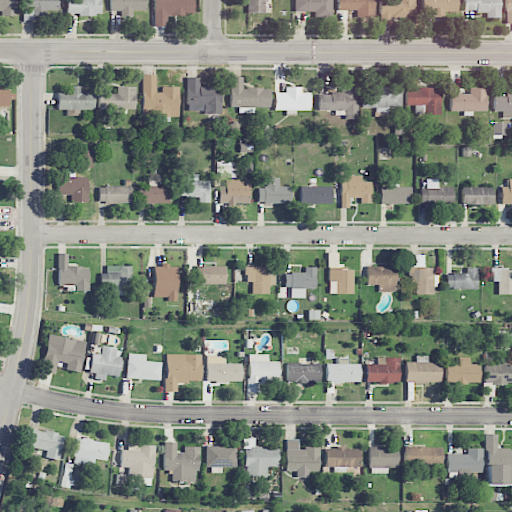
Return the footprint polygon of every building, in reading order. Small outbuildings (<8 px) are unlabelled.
[(0,0),(0,15),(14,16),(14,0),(0,0)] [(21,0),(22,20),(33,20),(33,13),(58,13),(57,0),(21,0)] [(101,15),(100,0),(65,0),(65,14),(101,15)] [(109,0),(110,11),(120,11),(120,15),(132,15),(132,10),(146,11),(145,0),(109,0)] [(153,0),(153,26),(167,26),(167,15),(193,16),(192,0),(153,0)] [(246,0),(247,13),(264,12),(263,0),(246,0)] [(293,0),(294,11),(313,11),(313,17),(331,17),(330,0),(293,0)] [(355,10),(354,16),(372,17),(372,0),(336,0),(336,10),(355,10)] [(413,0),(378,0),(378,23),(392,24),(393,16),(413,17),(413,0)] [(455,0),(420,0),(420,11),(430,10),(430,17),(444,17),(444,12),(456,12),(455,0)] [(500,18),(499,0),(462,0),(462,14),(486,14),(486,18),(500,18)] [(178,86),(157,87),(157,75),(141,75),(142,122),(170,121),(170,117),(179,117),(178,86)] [(269,107),(269,88),(242,88),(242,76),(230,77),(230,107),(238,107),(239,113),(254,113),(254,107),(269,107)] [(185,103),(203,103),(203,113),(220,114),(221,86),(199,86),(200,78),(186,77),(185,103)] [(424,115),(440,114),(440,88),(418,88),(418,78),(406,78),(406,105),(424,105),(424,115)] [(0,106),(8,106),(9,87),(0,86),(0,106)] [(93,110),(94,92),(81,92),(81,86),(68,86),(68,92),(58,91),(57,109),(93,110)] [(309,110),(310,93),(300,93),(300,87),(284,86),(284,92),(274,92),(273,110),(309,110)] [(318,110),(344,110),(344,118),(356,119),(357,88),(339,87),(339,93),(318,93),(318,110)] [(374,108),(374,117),(388,117),(388,107),(401,107),(402,88),(366,87),(365,107),(374,108)] [(449,111),(486,112),(486,89),(469,89),(469,94),(450,93),(449,111)] [(511,94),(494,94),(493,111),(502,111),(501,118),(511,118),(511,94)] [(505,135),(505,123),(492,122),(492,135),(505,135)] [(91,150),(81,150),(80,167),(91,167),(91,150)] [(235,177),(235,162),(215,162),(215,177),(235,177)] [(87,177),(74,177),(74,174),(57,174),(57,196),(66,196),(66,202),(87,202),(87,177)] [(209,181),(198,181),(198,174),(186,174),(185,182),(179,182),(178,196),(198,197),(198,202),(209,202),(209,181)] [(371,181),(361,181),(361,176),(341,175),(340,208),(348,208),(348,197),(360,198),(360,203),(371,203),(371,181)] [(290,204),(290,187),(279,186),(279,177),(266,177),(266,187),(258,187),(257,203),(290,204)] [(511,178),(507,178),(506,187),(500,187),(500,203),(511,203),(511,178)] [(453,187),(437,187),(438,179),(426,179),(425,188),(420,188),(420,204),(452,204),(453,187)] [(248,181),(218,181),(219,204),(249,203),(248,181)] [(138,185),(138,203),(168,204),(168,185),(150,184),(150,186),(138,185)] [(380,185),(380,204),(411,203),(410,187),(398,187),(398,184),(380,185)] [(131,202),(131,185),(97,186),(98,203),(131,202)] [(330,186),(299,187),(299,204),(331,204),(330,186)] [(493,204),(492,186),(461,187),(461,205),(493,204)] [(88,290),(87,266),(67,266),(67,253),(57,253),(57,285),(73,285),(73,291),(88,290)] [(100,287),(130,288),(130,266),(105,265),(105,273),(100,273),(100,287)] [(152,298),(176,299),(176,266),(153,265),(152,298)] [(224,284),(225,266),(196,266),(196,284),(224,284)] [(268,293),(268,285),(275,285),(275,274),(268,274),(268,266),(244,267),(245,282),(251,282),(251,293),(268,293)] [(285,273),(284,287),(290,288),(290,298),(304,298),(304,289),(315,289),(315,267),(304,267),(304,273),(285,273)] [(379,292),(395,292),(395,267),(366,267),(367,284),(379,284),(379,292)] [(432,295),(433,286),(437,286),(437,276),(433,276),(433,268),(414,267),(413,294),(432,295)] [(352,293),(353,268),(329,268),(328,293),(352,293)] [(477,268),(465,268),(465,274),(446,273),(445,289),(476,289),(477,268)] [(497,295),(511,294),(511,268),(491,269),(491,282),(497,282),(497,295)] [(85,341),(47,334),(40,371),(54,374),(56,361),(66,363),(64,369),(79,372),(85,341)] [(105,375),(118,377),(122,349),(101,346),(99,354),(91,353),(87,376),(105,378),(105,375)] [(160,379),(160,362),(145,361),(145,354),(127,353),(126,379),(160,379)] [(200,382),(200,354),(165,354),(164,392),(176,392),(176,382),(200,382)] [(278,361),(267,361),(267,354),(247,354),(247,392),(258,392),(259,382),(278,382),(278,361)] [(439,383),(440,362),(427,362),(427,356),(415,355),(415,362),(405,362),(405,383),(439,383)] [(240,363),(224,363),(224,356),(205,356),(205,382),(240,382),(240,363)] [(399,357),(376,357),(376,364),(366,364),(366,383),(398,383),(399,357)] [(479,364),(469,364),(469,357),(457,357),(457,364),(444,363),(444,383),(478,384),(479,364)] [(326,383),(359,382),(359,363),(347,364),(347,358),(335,358),(335,363),(326,363),(326,383)] [(511,383),(511,364),(507,365),(508,358),(497,358),(497,365),(484,364),(484,383),(511,383)] [(319,363),(286,364),(286,383),(319,382),(319,363)] [(46,450),(44,457),(58,460),(63,435),(28,428),(25,446),(46,450)] [(511,448),(496,448),(496,434),(486,434),(485,484),(511,484),(511,448)] [(108,442),(75,438),(72,463),(93,466),(94,459),(106,460),(108,442)] [(278,448),(254,448),(254,438),(245,438),(244,478),(267,478),(267,466),(277,467),(278,448)] [(318,471),(318,448),(298,448),(298,439),(285,440),(286,471),(296,471),(296,478),(308,478),(308,471),(318,471)] [(162,470),(172,470),(171,481),(197,482),(197,447),(183,447),(183,452),(175,452),(175,442),(163,442),(162,470)] [(120,467),(127,467),(126,477),(140,478),(140,485),(152,485),(153,445),(127,444),(127,450),(120,449),(120,467)] [(235,467),(236,446),(205,446),(205,470),(221,471),(221,467),(235,467)] [(441,447),(403,447),(403,464),(441,464),(441,447)] [(359,467),(359,449),(325,448),(324,469),(344,470),(344,467),(359,467)] [(447,454),(447,475),(481,475),(481,448),(466,448),(466,454),(447,454)]
